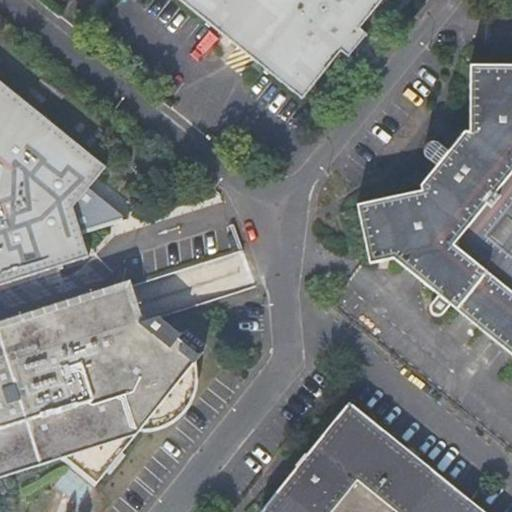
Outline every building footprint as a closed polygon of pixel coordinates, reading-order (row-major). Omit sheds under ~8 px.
[(175,0),(297,98),(336,51),(344,57),(362,33),(354,28),(376,0),(175,0)] [(436,167),(419,188),(420,194),(353,209),(366,265),(391,262),(435,298),(427,308),(428,316),(429,318),(436,319),(439,317),(448,309),(511,360),(511,68),(470,67),(469,134),(463,134),(446,156),(441,151),(431,143),(426,142),(423,141),(420,143),(418,148),(420,153),(422,155),(431,163),(436,167)] [(63,203),(78,184),(96,162),(0,83),(0,277),(79,253),(70,226),(63,203)] [(446,156),(463,134),(457,133),(441,151),(446,156)] [(416,180),(419,188),(436,167),(431,163),(416,180)] [(113,212),(78,184),(63,203),(70,226),(113,212)] [(126,289),(0,328),(0,479),(59,461),(93,489),(139,433),(145,433),(151,432),(159,430),(165,428),(174,423),(181,416),(185,412),(191,401),(195,387),(196,375),(194,365),(203,354),(197,357),(177,341),(180,337),(158,319),(138,325),(126,289)] [(482,511),(464,497),(458,504),(443,493),(450,484),(371,421),(360,423),(350,415),(339,416),(293,472),(294,480),(287,490),(282,486),(260,511),(482,511)] [(294,480),(293,472),(282,486),(287,490),(294,480)]
